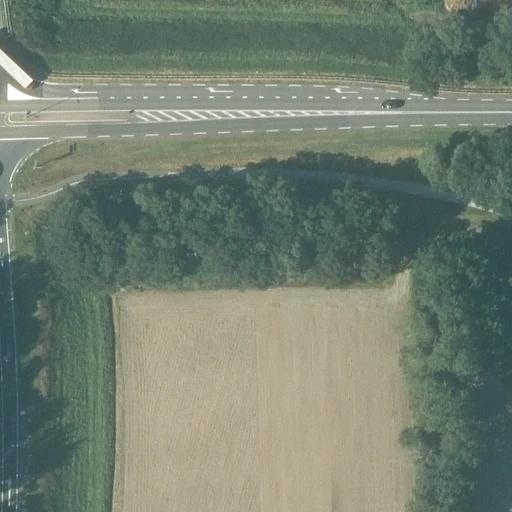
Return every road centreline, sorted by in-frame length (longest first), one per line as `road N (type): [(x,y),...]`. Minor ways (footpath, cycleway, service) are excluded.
road 1 (primary): [(0,132),(451,121),(469,113)]
road 2 (primary): [(469,113),(452,106),(0,107)]
road 3 (motorway): [(7,511),(0,238)]
